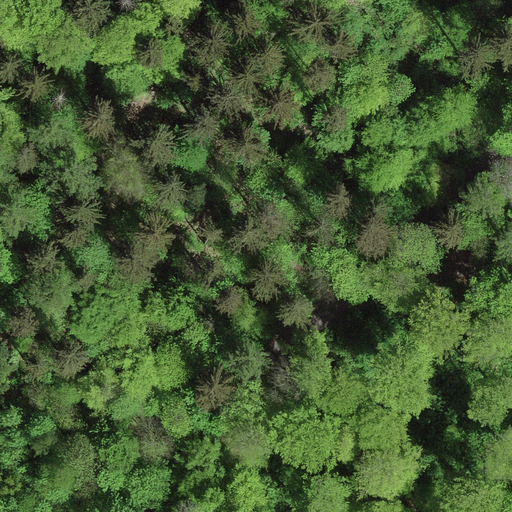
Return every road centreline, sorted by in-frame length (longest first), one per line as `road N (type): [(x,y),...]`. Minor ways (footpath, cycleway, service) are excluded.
road 1 (residential): [(511,142),(271,363),(151,511)]
road 2 (track): [(220,0),(0,274)]
road 3 (track): [(511,279),(447,263),(378,265)]
